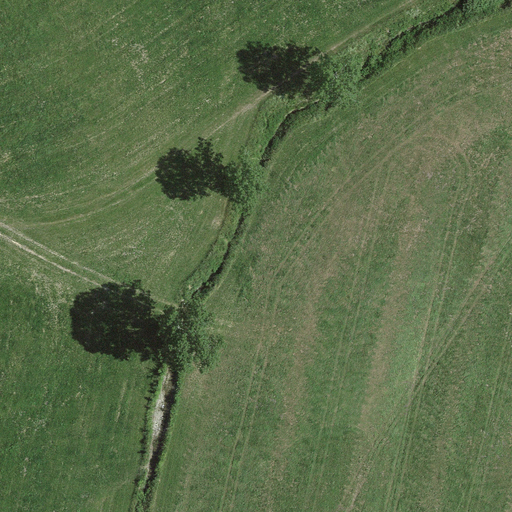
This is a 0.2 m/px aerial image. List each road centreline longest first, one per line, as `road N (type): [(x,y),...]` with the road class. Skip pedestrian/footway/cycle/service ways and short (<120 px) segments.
road 1 (track): [(0,221),(39,228),(127,203),(304,76),(434,0)]
road 2 (track): [(39,228),(49,252),(113,292),(229,328)]
